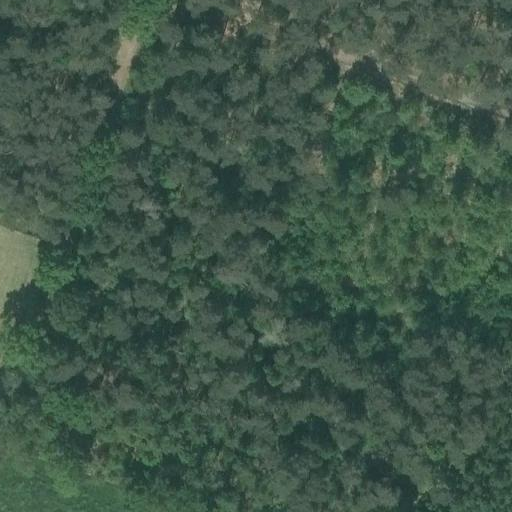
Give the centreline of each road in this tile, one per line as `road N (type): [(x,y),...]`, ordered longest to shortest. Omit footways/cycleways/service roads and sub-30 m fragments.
road 1 (track): [(33,332),(122,59)]
road 2 (track): [(267,0),(511,81)]
